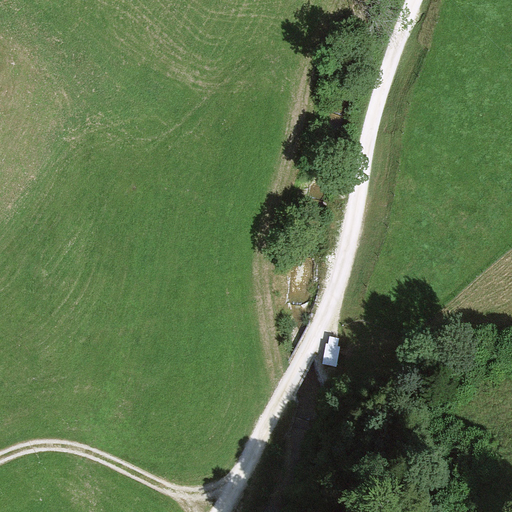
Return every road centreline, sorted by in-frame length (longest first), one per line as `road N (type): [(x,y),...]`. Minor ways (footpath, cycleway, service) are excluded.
road 1 (track): [(222,511),(318,330),(388,71),(416,0)]
road 2 (track): [(0,457),(63,445),(220,511)]
